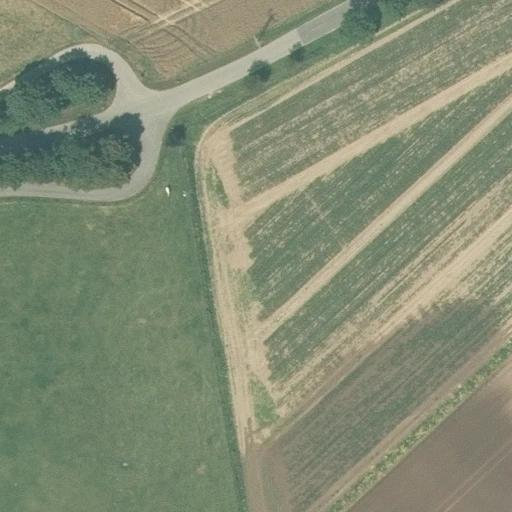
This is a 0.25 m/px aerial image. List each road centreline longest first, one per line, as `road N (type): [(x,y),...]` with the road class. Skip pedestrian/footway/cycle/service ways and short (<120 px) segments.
road 1 (tertiary): [(366,0),(220,79),(0,148)]
road 2 (track): [(140,106),(101,52),(74,52),(0,88)]
